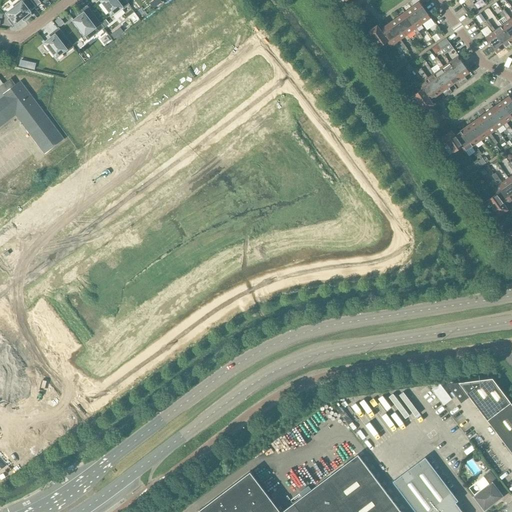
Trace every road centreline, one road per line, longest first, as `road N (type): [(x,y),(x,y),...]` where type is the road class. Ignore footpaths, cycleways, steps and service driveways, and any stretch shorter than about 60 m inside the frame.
road 1 (residential): [(5,294),(89,402),(252,287),(391,261),(405,234),(292,79)]
road 2 (tertiary): [(511,296),(331,326),(277,343),(36,511)]
road 3 (tertiary): [(79,511),(282,368),(343,347),(511,318)]
road 4 (residential): [(292,79),(262,41),(0,237)]
road 5 (residential): [(5,294),(292,79)]
